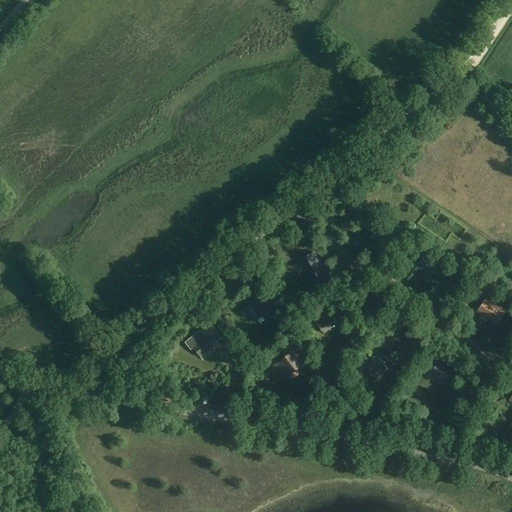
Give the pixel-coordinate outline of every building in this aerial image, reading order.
[(379,227),(351,208),(346,215),(374,234),(379,227)] [(314,251),(299,259),(306,272),(307,271),(310,277),(309,278),(310,280),(325,273),(322,266),(320,267),(316,260),(318,259),(314,251)] [(438,266),(423,257),(416,267),(431,277),(438,266)] [(479,311),(497,323),(505,311),(487,299),(479,311)] [(255,322),(265,313),(268,311),(266,307),(262,310),(255,300),(244,309),(255,322)] [(337,323),(328,312),(316,322),(325,333),(337,323)] [(208,328),(202,333),(205,336),(211,331),(208,328)] [(202,333),(200,330),(184,342),(190,350),(193,348),(200,357),(213,346),(205,336),(202,333)] [(395,343),(385,348),(389,356),(399,351),(395,343)] [(286,356),(278,363),(289,376),(298,368),(301,371),(307,366),(292,347),(284,354),(286,356)] [(388,369),(379,358),(367,368),(375,378),(388,369)] [(454,372),(439,362),(432,372),(447,382),(454,372)]
